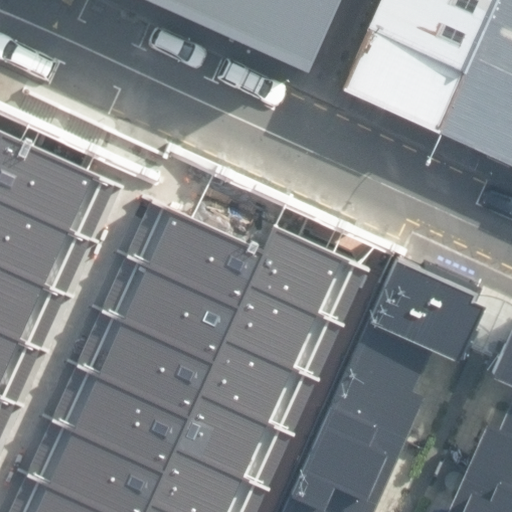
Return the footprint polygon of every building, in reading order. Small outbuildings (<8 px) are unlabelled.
[(161,0),(319,76),(352,0),(161,0)] [(439,129),(495,0),(383,0),(346,86),(439,129)] [(511,161),(511,0),(495,0),(439,129),(511,161)] [(0,406),(104,172),(0,126),(0,406)] [(274,244),(152,193),(13,511),(267,511),(371,265),(282,226),(274,244)] [(383,243),(371,265),(267,511),(511,511),(511,320),(490,371),(511,381),(511,395),(500,423),(487,418),(446,511),(369,511),(424,390),(413,385),(430,343),(461,357),(487,293),(383,243)]
